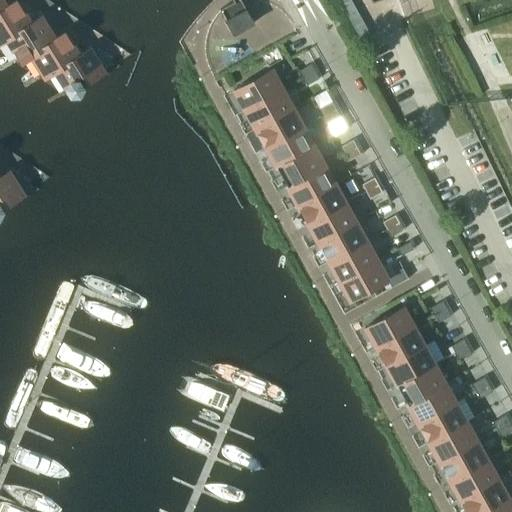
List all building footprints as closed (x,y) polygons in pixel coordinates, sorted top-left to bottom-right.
[(0,0),(0,10),(16,1),(15,0),(5,6),(1,0),(0,0)] [(240,0),(235,0),(219,9),(233,33),(253,22),(240,0)] [(0,41),(40,17),(40,16),(29,22),(16,1),(0,10),(0,41)] [(54,38),(40,17),(0,41),(0,43),(7,39),(20,60),(65,33),(64,32),(54,38)] [(31,55),(44,76),(89,49),(88,48),(78,54),(65,33),(20,60),(21,61),(31,55)] [(44,76),(45,77),(55,71),(69,93),(103,72),(89,49),(44,76)] [(315,71),(311,63),(299,70),(302,77),(315,71)] [(233,90),(244,109),(281,88),(270,69),(233,90)] [(302,77),(306,85),(319,78),(315,71),(302,77)] [(292,108),(281,88),(244,109),(254,128),(292,108)] [(336,109),(332,101),(319,108),(323,115),(336,109)] [(292,108),(254,128),(265,147),(302,127),(292,108)] [(323,115),(327,123),(340,116),(336,109),(323,115)] [(313,146),(302,127),(265,147),(276,166),(313,146)] [(357,146),(353,139),(340,146),(344,153),(357,146)] [(313,146),(276,166),(286,185),(323,165),(313,146)] [(344,153),(348,160),(361,154),(357,146),(344,153)] [(334,184),(323,165),(286,185),(297,204),(334,184)] [(0,208),(22,195),(22,194),(7,171),(0,176),(0,208)] [(378,184),(374,177),(361,184),(365,191),(378,184)] [(334,184),(297,204),(307,223),(344,203),(334,184)] [(365,191),(369,198),(382,192),(378,184),(365,191)] [(355,222),(344,203),(307,223),(318,242),(355,222)] [(398,222),(394,215),(382,221),(386,229),(398,222)] [(355,222),(318,242),(328,262),(365,241),(355,222)] [(386,229),(390,236),(402,230),(398,222),(386,229)] [(365,241),(328,262),(339,281),(376,260),(365,241)] [(413,248),(409,241),(397,248),(401,255),(413,248)] [(386,279),(376,260),(339,281),(349,300),(386,279)] [(446,308),(442,301),(429,307),(433,315),(446,308)] [(375,346),(412,326),(402,306),(365,327),(375,346)] [(433,315),(438,322),(450,315),(446,308),(433,315)] [(423,345),(412,326),(375,346),(386,365),(423,345)] [(467,346),(463,338),(450,345),(454,353),(467,346)] [(433,364),(423,345),(386,365),(396,384),(433,364)] [(454,353),(459,360),(471,353),(467,346),(454,353)] [(433,364),(396,384),(407,403),(444,383),(433,364)] [(488,384),(484,377),(471,383),(475,390),(488,384)] [(454,402),(444,383),(407,403),(417,422),(454,402)] [(475,390),(479,398),(492,391),(488,384),(475,390)] [(454,402),(417,422),(428,441),(465,421),(454,402)] [(509,422),(505,414),(492,421),(496,428),(509,422)] [(475,440),(465,421),(428,441),(438,461),(475,440)] [(496,428),(500,436),(511,429),(511,427),(509,422),(496,428)] [(475,440),(438,461),(449,480),(486,459),(475,440)] [(496,478),(486,459),(449,480),(459,499),(496,478)] [(496,478),(459,499),(466,511),(480,511),(507,497),(496,478)] [(511,511),(511,506),(507,497),(480,511),(511,511)]
